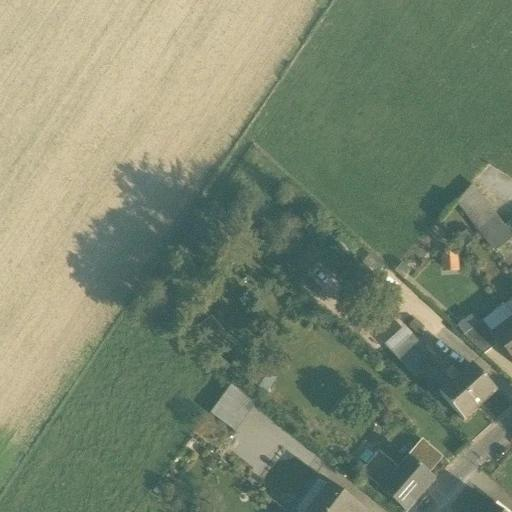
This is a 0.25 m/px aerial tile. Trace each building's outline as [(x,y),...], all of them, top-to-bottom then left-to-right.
[(455,204),(462,213),(481,198),(472,186),(455,204)] [(462,213),(470,222),(489,208),(481,198),(462,213)] [(470,222),(477,232),(496,217),(489,208),(470,222)] [(477,232),(484,242),(504,227),(496,217),(477,232)] [(511,235),(505,226),(504,227),(484,242),(492,252),(511,236),(511,235)] [(511,364),(511,321),(492,337),(511,364)] [(463,336),(484,355),(494,347),(478,325),(463,336)] [(389,354),(413,380),(419,374),(431,363),(407,337),(389,354)] [(419,374),(439,396),(451,385),(431,363),(419,374)] [(472,366),(451,385),(439,396),(463,422),(496,393),(472,366)] [(209,416),(234,433),(247,416),(241,413),(248,403),(229,389),(209,416)] [(422,441),(408,457),(430,477),(445,460),(422,441)] [(408,457),(391,477),(380,490),(379,490),(404,511),(406,511),(434,480),(430,477),(408,457)] [(373,484),(380,490),(391,477),(374,462),(362,475),(373,484)] [(321,478),(295,511),(304,511),(327,482),(321,478)] [(362,511),(364,510),(327,482),(304,511),(362,511)] [(479,511),(499,511),(487,503),(479,511)]
